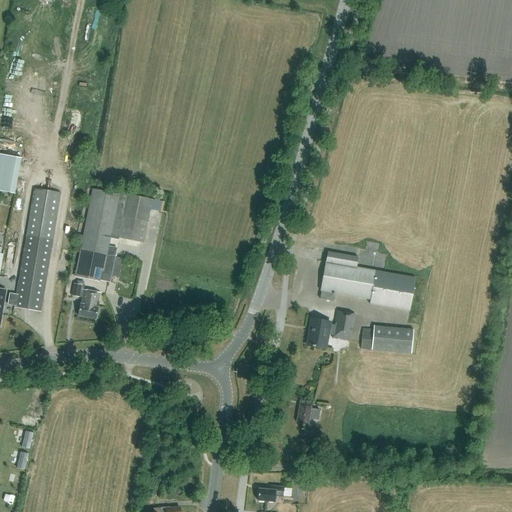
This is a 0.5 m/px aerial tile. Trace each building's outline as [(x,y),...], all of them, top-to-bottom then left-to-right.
[(0,189),(13,192),(20,156),(0,152),(0,189)] [(14,307),(40,312),(60,193),(34,189),(16,294),(10,293),(8,304),(14,305),(14,307)] [(93,189),(80,250),(79,257),(75,275),(110,283),(114,264),(115,257),(117,248),(109,247),(110,239),(118,241),(119,238),(143,243),(152,199),(127,194),(127,196),(93,189)] [(333,301),(335,293),(370,300),(370,304),(410,311),(415,278),(357,268),(358,258),(327,252),(321,291),(320,299),(333,301)] [(115,257),(114,264),(121,265),(122,258),(115,257)] [(100,293),(84,290),(84,285),(74,283),(71,296),(82,298),(81,304),(80,304),(78,316),(96,319),(98,307),(99,302),(100,293)] [(350,340),(354,314),(337,311),(335,325),(330,324),(330,322),(314,319),(311,333),(309,332),(307,345),(326,349),(328,334),(333,335),(332,338),(350,340)] [(375,330),(363,329),(361,350),(373,351),(375,330)] [(311,407),(300,405),(297,422),(308,424),(309,418),(318,420),(320,410),(311,408),(311,407)] [(270,490),(258,489),(257,500),(274,502),(275,497),(284,497),(284,487),(271,486),(270,490)]
